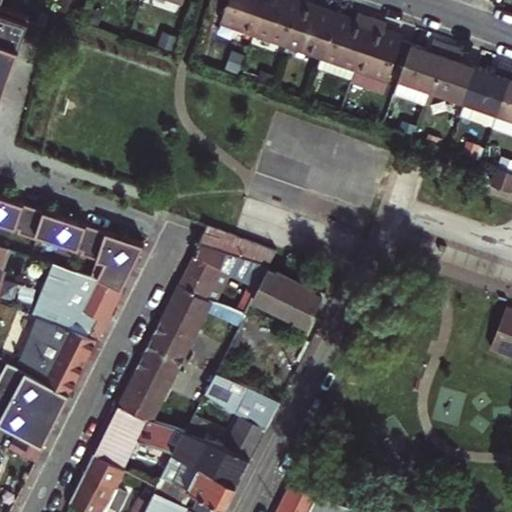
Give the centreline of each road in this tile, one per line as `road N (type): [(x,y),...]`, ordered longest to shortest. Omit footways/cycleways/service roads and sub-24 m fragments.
road 1 (residential): [(36,511),(177,231)]
road 2 (residential): [(348,293),(244,511)]
road 3 (residential): [(0,170),(177,231)]
